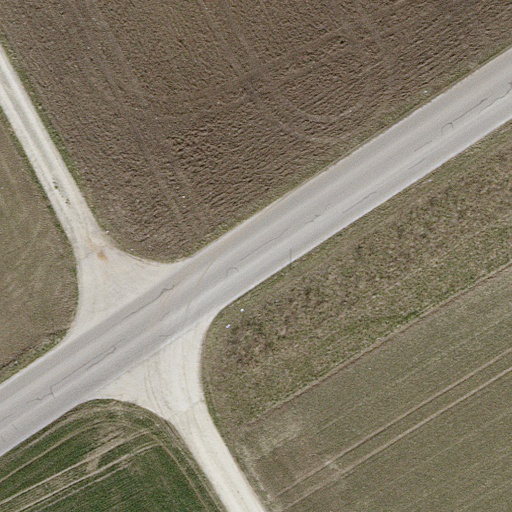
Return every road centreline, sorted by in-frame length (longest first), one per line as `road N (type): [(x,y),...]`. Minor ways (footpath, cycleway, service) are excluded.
road 1 (tertiary): [(0,425),(511,85)]
road 2 (track): [(249,511),(141,329),(0,58)]
